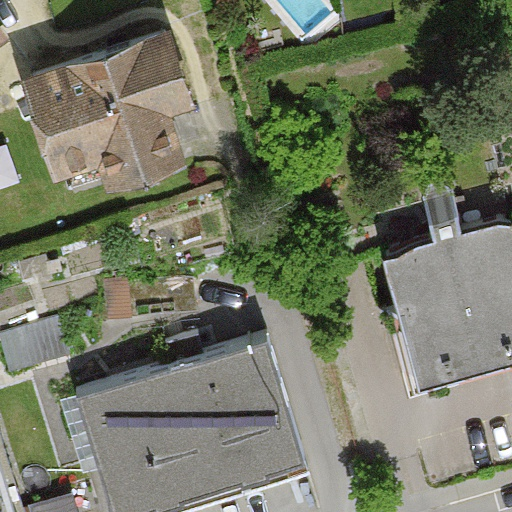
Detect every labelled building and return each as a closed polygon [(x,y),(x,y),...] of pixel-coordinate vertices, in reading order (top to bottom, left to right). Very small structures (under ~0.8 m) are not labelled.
[(0,32),(0,52),(9,47),(0,32)] [(196,108),(175,37),(32,76),(59,184),(164,154),(155,120),(196,108)] [(511,229),(385,268),(422,392),(511,365),(511,229)] [(265,346),(80,397),(111,511),(186,511),(302,480),(265,346)] [(35,511),(89,511),(75,473),(28,490),(35,511)] [(11,511),(0,474),(0,511),(11,511)]
